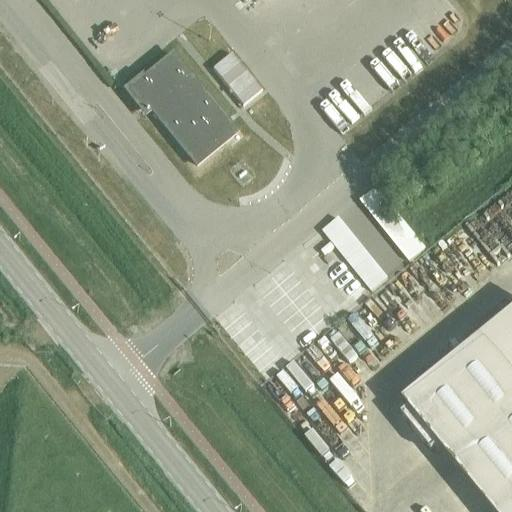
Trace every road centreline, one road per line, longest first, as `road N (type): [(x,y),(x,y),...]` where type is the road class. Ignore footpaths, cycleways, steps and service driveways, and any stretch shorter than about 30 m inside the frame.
road 1 (tertiary): [(213,511),(0,241)]
road 2 (unknown): [(316,131),(353,0)]
